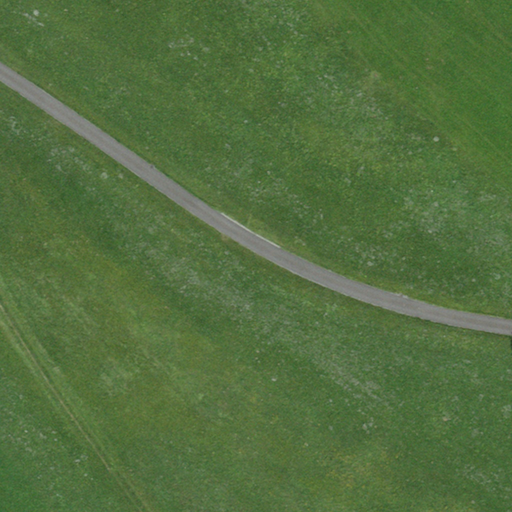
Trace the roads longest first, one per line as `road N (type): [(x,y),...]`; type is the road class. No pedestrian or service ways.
road 1 (unclassified): [(0,80),(293,275),(511,339)]
road 2 (track): [(144,511),(0,285)]
